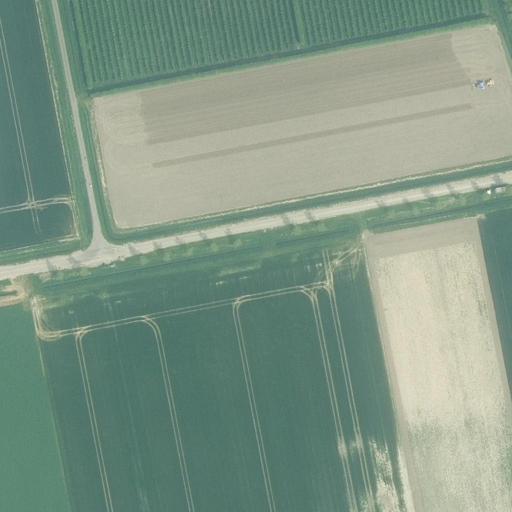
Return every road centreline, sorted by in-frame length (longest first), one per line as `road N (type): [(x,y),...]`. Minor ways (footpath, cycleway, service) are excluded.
road 1 (unclassified): [(97,260),(511,178)]
road 2 (unclassified): [(97,260),(51,0)]
